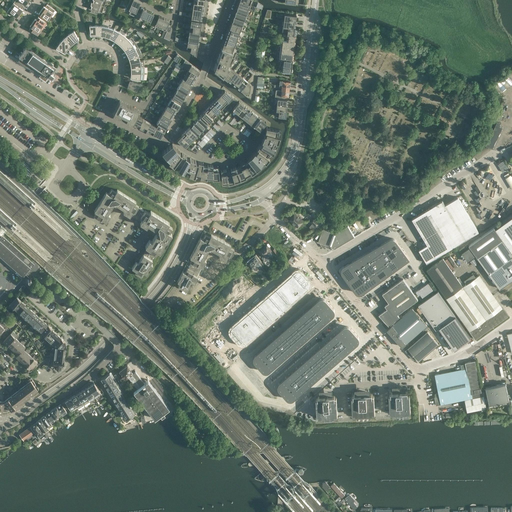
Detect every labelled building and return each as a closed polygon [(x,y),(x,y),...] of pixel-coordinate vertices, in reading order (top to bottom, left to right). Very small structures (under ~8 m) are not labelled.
[(240,90),(247,81),(248,81),(254,72),(236,59),(257,2),(253,0),(239,0),(214,69),(240,90)] [(15,1),(11,7),(20,13),(21,11),(20,11),(23,6),(15,1)] [(103,7),(92,3),(90,3),(91,3),(90,6),(90,7),(91,7),(90,9),(88,9),(91,10),(90,13),(96,16),(98,12),(102,14),(102,13),(101,13),(103,7)] [(136,17),(138,13),(136,12),(138,7),(128,3),(126,8),(131,10),(129,14),(136,17)] [(43,6),(41,10),(50,16),(55,10),(47,4),(45,7),(43,6)] [(17,17),(20,13),(11,7),(6,13),(14,19),(16,16),(17,17)] [(141,14),(138,13),(136,17),(144,21),(148,11),(143,9),(141,14)] [(50,16),(41,10),(38,14),(39,14),(38,17),(46,23),(50,16)] [(154,14),(148,11),(144,21),(152,24),(154,20),(151,19),(154,14)] [(156,21),(154,20),(152,24),(160,28),(164,18),(158,16),(156,21)] [(35,18),(32,22),(42,29),(46,23),(38,17),(36,19),(35,18)] [(164,18),(160,28),(167,31),(163,38),(170,40),(172,28),(167,26),(169,21),(164,18)] [(37,35),(42,29),(32,22),(30,26),(31,27),(29,29),(37,35)] [(108,27),(101,25),(100,35),(105,36),(109,38),(113,29),(108,27)] [(283,26),(282,34),(295,35),(296,28),(295,27),(283,26)] [(109,38),(114,40),(119,32),(113,29),(109,38)] [(74,30),(68,34),(74,42),(78,39),(74,30)] [(124,35),(119,32),(114,40),(118,43),(124,35)] [(70,45),(74,42),(68,34),(63,38),(70,45)] [(118,43),(121,46),(128,39),(124,35),(118,43)] [(121,46),(124,50),(135,42),(134,41),(132,39),(131,37),(128,39),(121,46)] [(187,42),(187,41),(182,41),(183,38),(175,37),(175,40),(180,42),(196,55),(198,43),(187,42)] [(69,47),(70,45),(63,38),(61,41),(59,43),(56,48),(64,53),(67,49),(69,47)] [(281,40),(280,46),(294,48),(294,41),(286,40),(281,40)] [(124,50),(127,54),(138,48),(137,46),(136,44),(135,42),(124,50)] [(42,77),(45,79),(48,75),(52,78),(55,75),(52,73),(56,67),(26,46),(18,56),(20,57),(18,60),(22,64),(35,70),(43,75),(42,77)] [(127,54),(129,58),(138,55),(141,54),(138,48),(127,54)] [(182,65),(183,66),(188,69),(197,74),(199,71),(185,60),(182,65)] [(141,73),(141,67),(131,68),(131,73),(130,78),(140,80),(141,73)] [(188,69),(186,74),(195,79),(197,74),(188,69)] [(183,79),(192,84),(195,79),(186,74),(183,79)] [(183,79),(180,84),(189,89),(192,84),(183,79)] [(142,84),(129,81),(128,84),(129,85),(128,88),(139,93),(140,93),(141,92),(143,87),(144,85),(142,84)] [(247,81),(240,90),(249,96),(250,84),(248,81),(247,81)] [(177,89),(186,94),(189,89),(180,84),(177,89)] [(177,89),(174,93),(183,99),(186,94),(177,89)] [(221,94),(228,102),(230,99),(235,104),(238,100),(224,90),(221,94)] [(289,91),(281,90),(276,90),(275,98),(286,99),(287,96),(288,96),(289,91)] [(171,98),(180,104),(183,99),(174,93),(171,98)] [(224,106),(228,102),(221,94),(217,98),(224,106)] [(171,98),(168,103),(177,109),(180,104),(171,98)] [(220,110),(224,106),(217,98),(213,103),(220,110)] [(136,116),(137,116),(139,111),(120,101),(113,114),(132,124),(136,116)] [(244,105),(239,101),(232,110),(237,113),(244,105)] [(165,108),(174,114),(177,109),(168,103),(165,108)] [(216,114),(220,110),(213,103),(209,107),(216,114)] [(237,113),(242,117),(248,108),(244,105),(237,113)] [(212,118),(216,114),(209,107),(205,111),(212,118)] [(165,108),(162,113),(171,118),(174,114),(165,108)] [(242,117),(246,120),(253,112),(248,108),(242,117)] [(209,122),(212,118),(205,111),(201,115),(209,122)] [(253,112),(246,120),(245,121),(250,125),(251,124),(257,115),(253,112)] [(159,118),(168,123),(171,118),(162,113),(159,118)] [(209,122),(201,115),(197,119),(205,126),(209,122)] [(255,127),(262,119),(257,115),(251,124),(255,127)] [(143,119),(137,116),(136,116),(132,124),(139,127),(143,119)] [(156,123),(157,124),(158,124),(166,128),(168,123),(159,118),(156,123)] [(143,119),(139,127),(146,131),(150,123),(143,119)] [(205,126),(197,119),(193,123),(201,130),(205,126)] [(262,119),(255,127),(260,131),(266,122),(262,119)] [(497,122),(496,123),(485,145),(492,148),(502,128),(499,126),(500,123),(497,122)] [(156,126),(150,123),(146,131),(153,134),(157,126),(156,126)] [(201,130),(193,123),(189,127),(197,135),(201,130)] [(157,126),(153,134),(160,138),(166,128),(158,124),(157,124),(156,126),(157,126)] [(197,135),(189,127),(185,132),(193,139),(197,135)] [(275,147),(274,146),(276,141),(277,142),(279,136),(278,136),(279,130),(270,128),(266,127),(265,132),(266,133),(265,135),(264,135),(263,138),(262,141),(263,141),(261,145),(260,144),(257,149),(258,149),(256,151),(255,151),(253,153),(247,159),(249,160),(256,169),(264,161),(265,162),(269,157),(268,156),(271,152),(272,153),(275,147)] [(181,136),(189,143),(193,139),(185,132),(181,136)] [(185,147),(189,143),(181,136),(177,140),(185,147)] [(202,165),(203,165),(203,163),(198,162),(198,163),(195,162),(196,161),(193,160),(190,158),(189,159),(186,157),(186,156),(182,153),(181,154),(179,153),(180,152),(178,150),(172,144),(163,151),(162,152),(169,160),(168,162),(173,166),(174,164),(179,167),(178,169),(184,172),(184,170),(189,172),(188,174),(195,176),(195,175),(200,176),(202,165)] [(249,160),(245,163),(251,172),(250,172),(251,173),(257,170),(256,169),(249,160)] [(240,165),(240,166),(245,175),(250,172),(251,172),(245,163),(244,162),(240,165)] [(506,171),(500,162),(498,163),(504,173),(506,171)] [(240,166),(236,168),(240,178),(239,178),(240,179),(246,176),(245,175),(240,166)] [(236,168),(236,167),(230,168),(231,170),(231,169),(234,180),(239,178),(240,178),(236,168)] [(231,170),(226,171),(228,182),(234,181),(234,180),(231,169),(231,170)] [(97,213),(94,217),(100,221),(102,219),(106,222),(110,215),(108,214),(113,206),(117,205),(125,210),(123,212),(130,216),(141,222),(140,223),(146,227),(148,225),(156,230),(157,233),(152,241),(149,240),(145,246),(148,248),(138,263),(136,261),(132,268),(136,271),(135,273),(141,277),(144,272),(147,274),(153,264),(150,263),(152,260),(151,259),(152,258),(153,259),(154,257),(153,256),(154,255),(155,256),(158,251),(160,252),(172,234),(169,233),(172,228),(168,225),(169,223),(150,211),(149,213),(145,210),(144,211),(143,210),(140,208),(138,208),(139,207),(134,204),(136,202),(117,190),(116,192),(111,189),(108,194),(106,192),(94,211),(97,213)] [(419,250),(427,263),(435,258),(465,240),(478,232),(458,197),(445,205),(442,201),(412,219),(427,245),(419,250)] [(295,214),(290,220),(297,227),(303,220),(295,214)] [(313,218),(310,221),(316,226),(319,223),(321,220),(316,216),(313,218)] [(511,217),(495,229),(494,227),(468,245),(468,244),(459,250),(462,254),(468,262),(476,256),(500,289),(511,280),(511,217)] [(323,229),(322,231),(318,242),(317,241),(317,242),(319,243),(323,248),(327,245),(329,246),(329,244),(331,245),(331,247),(335,248),(354,236),(348,226),(337,232),(336,234),(333,233),(323,229)] [(0,255),(21,275),(23,276),(24,275),(25,274),(32,280),(43,269),(40,266),(42,264),(39,261),(37,264),(34,261),(32,263),(2,237),(5,233),(7,232),(1,227),(0,227),(0,255)] [(205,234),(204,236),(202,239),(200,238),(190,257),(192,259),(190,263),(191,264),(190,265),(189,265),(188,266),(189,267),(188,268),(187,268),(185,272),(183,271),(177,281),(180,282),(178,286),(187,290),(192,282),(194,283),(198,276),(197,276),(202,267),(203,267),(206,260),(204,259),(208,251),(209,252),(212,251),(212,250),(220,254),(219,256),(226,260),(228,255),(230,256),(234,250),(229,247),(230,245),(211,234),(210,237),(205,234)] [(342,269),(342,270),(342,271),(342,272),(343,273),(355,291),(356,292),(357,292),(358,293),(359,293),(360,293),(361,293),(362,293),(362,292),(410,258),(397,241),(396,240),(395,239),(394,239),(393,238),(392,238),(391,239),(390,239),(344,266),(343,267),(342,268),(342,269)] [(267,246),(263,248),(268,255),(271,254),(272,256),(274,255),(276,257),(279,255),(278,254),(274,248),(271,251),(269,248),(267,246)] [(261,258),(264,262),(270,258),(268,255),(263,248),(260,251),(262,253),(261,254),(263,256),(261,258)] [(255,254),(251,257),(259,268),(262,266),(259,263),(261,261),(255,254)] [(248,262),(247,264),(248,266),(250,265),(254,270),(256,271),(259,268),(259,269),(260,269),(259,268),(251,257),(247,260),(248,262)] [(508,316),(507,314),(498,302),(479,275),(463,287),(443,259),(426,270),(475,339),(508,316)] [(298,269),(227,331),(241,347),(312,284),(298,269)] [(398,314),(416,301),(418,300),(403,279),(382,294),(389,303),(385,306),(387,309),(379,315),(389,326),(399,317),(398,314)] [(427,284),(416,292),(418,296),(419,295),(421,298),(432,291),(427,284)] [(438,292),(418,306),(436,331),(439,328),(454,349),(471,338),(465,331),(438,292)] [(15,308),(21,301),(22,300),(17,296),(10,304),(15,308)] [(323,296),(252,359),(266,375),(337,312),(323,296)] [(15,308),(19,312),(26,305),(21,301),(15,308)] [(19,312),(24,316),(30,309),(26,305),(19,312)] [(35,313),(30,309),(24,316),(28,320),(35,313)] [(412,309),(388,330),(398,342),(400,345),(402,347),(406,343),(406,344),(416,335),(427,326),(416,313),(412,309)] [(28,320),(33,324),(39,317),(35,313),(28,320)] [(43,321),(39,317),(33,324),(37,328),(43,321)] [(11,410),(30,395),(38,389),(35,385),(36,385),(30,377),(28,380),(29,382),(25,385),(23,383),(20,385),(22,388),(17,391),(16,389),(12,391),(14,394),(10,397),(8,395),(5,397),(7,399),(4,401),(3,402),(1,401),(1,398),(0,398),(0,333),(1,334),(4,331),(1,329),(4,326),(5,327),(4,328),(5,329),(8,327),(0,320),(0,411),(2,412),(2,411),(6,411),(10,409),(11,410)] [(37,328),(42,332),(48,325),(43,321),(37,328)] [(347,324),(276,387),(290,402),(361,340),(347,324)] [(53,329),(48,325),(42,332),(46,336),(52,330),(53,329)] [(45,337),(50,341),(56,334),(52,330),(46,336),(45,337)] [(419,362),(438,345),(427,332),(407,349),(405,351),(413,360),(415,358),(416,358),(419,362)] [(13,336),(11,333),(4,341),(7,345),(16,335),(15,333),(13,336)] [(61,338),(56,334),(50,341),(54,345),(56,343),(61,338)] [(7,345),(11,348),(18,340),(16,338),(18,336),(16,335),(7,345)] [(58,345),(57,347),(65,348),(66,343),(65,342),(61,338),(56,343),(57,344),(58,345)] [(18,340),(11,348),(14,351),(23,341),(22,340),(20,342),(18,340)] [(14,351),(18,354),(23,349),(25,347),(23,345),(25,342),(23,341),(14,351)] [(16,356),(19,360),(28,350),(27,348),(25,351),(23,349),(18,354),(16,356)] [(30,351),(28,350),(19,360),(23,363),(30,355),(28,353),(30,351)] [(23,363),(27,366),(36,356),(34,355),(32,357),(30,355),(23,363)] [(27,366),(30,370),(37,362),(35,360),(37,357),(36,356),(27,366)] [(64,360),(54,359),(53,364),(55,364),(55,368),(61,368),(61,365),(63,365),(64,360)] [(436,405),(441,404),(464,399),(467,412),(486,408),(483,391),(481,392),(475,361),(465,363),(465,364),(461,365),(462,369),(435,375),(439,393),(435,394),(435,397),(434,397),(436,405)] [(127,365),(119,371),(125,379),(128,377),(137,388),(133,391),(154,419),(160,414),(161,416),(165,414),(163,412),(169,408),(147,380),(144,383),(135,372),(133,373),(127,365)] [(101,379),(104,384),(114,378),(110,373),(101,379)] [(115,378),(114,378),(104,384),(106,387),(108,390),(118,384),(115,379),(118,378),(117,376),(115,378)] [(88,387),(93,395),(99,391),(94,383),(88,387)] [(510,403),(505,383),(485,387),(489,407),(510,403)] [(111,396),(112,396),(121,390),(118,384),(108,390),(111,396)] [(88,387),(82,390),(88,399),(93,395),(88,387)] [(88,399),(82,390),(77,394),(82,403),(88,400),(88,399)] [(112,396),(115,402),(125,395),(123,396),(121,392),(122,392),(121,390),(112,396)] [(390,413),(392,413),(392,415),(409,414),(409,412),(411,412),(410,393),(408,393),(408,392),(402,392),(402,390),(396,390),(396,392),(391,393),(391,394),(389,394),(390,413)] [(373,416),(373,414),(375,414),(374,395),(372,395),(372,394),(367,394),(367,392),(359,392),(359,394),(353,395),(354,396),(352,396),(353,415),(355,415),(355,417),(373,416)] [(71,397),(76,406),(77,407),(82,403),(77,394),(71,397)] [(317,417),(319,417),(319,419),(336,418),(336,416),(338,416),(337,397),(335,397),(335,396),(329,396),(329,394),(323,395),(323,396),(318,397),(318,398),(316,399),(317,417)] [(115,402),(118,407),(129,401),(125,395),(115,402)] [(70,409),(76,406),(71,397),(62,403),(65,407),(67,405),(70,409)] [(120,410),(122,413),(132,407),(129,401),(118,407),(118,408),(119,407),(120,410)] [(139,402),(132,407),(122,413),(126,419),(134,414),(137,412),(135,409),(140,405),(139,402)] [(56,407),(53,409),(58,416),(61,414),(62,415),(67,412),(61,404),(56,407)] [(188,418),(192,415),(184,406),(180,410),(188,418)] [(58,416),(53,409),(46,414),(49,419),(50,420),(54,418),(55,418),(58,416)] [(52,426),(45,415),(41,418),(48,429),(52,426)] [(48,429),(41,418),(36,422),(43,432),(48,429)] [(200,428),(193,421),(189,425),(200,436),(206,430),(203,426),(200,428)] [(36,438),(43,432),(36,422),(34,423),(31,426),(36,433),(34,435),(36,438)] [(34,432),(30,427),(19,434),(23,440),(34,432)] [(322,487),(325,491),(329,487),(325,482),(321,483),(322,487)] [(342,499),(345,496),(334,483),(331,486),(342,499)] [(355,511),(358,507),(359,504),(350,495),(345,500),(355,511)]
